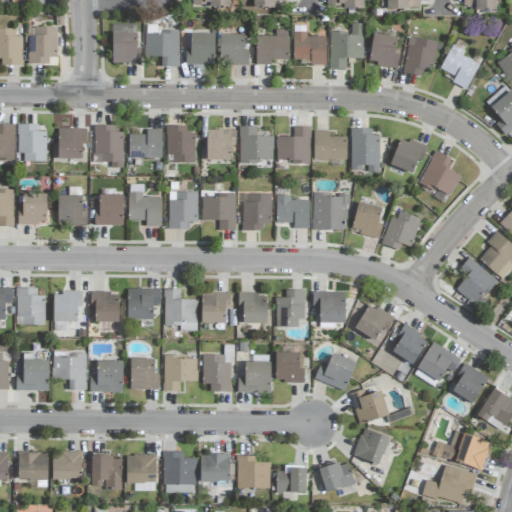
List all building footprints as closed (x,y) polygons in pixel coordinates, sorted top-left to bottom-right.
[(326,0),(326,8),(363,9),(363,0),(326,0)] [(386,0),(386,10),(420,9),(419,0),(386,0)] [(463,0),(463,10),(495,11),(495,0),(463,0)] [(362,59),(363,24),(350,24),(350,33),(329,33),(329,70),(345,70),(345,59),(362,59)] [(27,65),(48,64),(48,58),(57,58),(56,27),(26,28),(27,65)] [(22,38),(15,37),(15,30),(0,29),(0,66),(21,66),(22,38)] [(255,65),(271,65),(271,60),(288,61),(288,30),(275,30),(275,37),(256,37),(255,65)] [(178,31),(154,31),(154,34),(144,34),(144,57),(161,58),(160,68),(177,68),(178,31)] [(292,60),(310,61),(309,66),(325,66),(325,38),(306,37),(306,32),(293,32),(292,60)] [(111,64),(138,64),(138,33),(111,33),(111,64)] [(214,35),(190,34),(190,49),(186,49),(186,63),(214,64),(214,35)] [(394,68),(399,39),(373,34),(368,64),(394,68)] [(244,36),(219,35),(219,65),(248,65),(248,50),(244,50),(244,36)] [(422,77),(423,70),(432,71),(436,42),(415,39),(414,47),(407,46),(403,74),(422,77)] [(455,78),(452,83),(465,90),(479,65),(462,56),(464,52),(452,45),(439,69),(455,78)] [(511,49),(495,62),(509,83),(511,81),(511,49)] [(495,126),(505,136),(511,129),(511,94),(504,86),(485,103),(501,121),(495,126)] [(0,159),(13,160),(14,125),(0,124),(0,159)] [(45,132),(37,132),(37,125),(17,125),(17,154),(23,154),(23,162),(46,162),(45,132)] [(122,133),(114,133),(114,126),(94,126),(94,163),(110,163),(110,168),(122,168),(122,133)] [(187,127),(166,126),(166,156),(172,156),(171,164),(194,164),(195,133),(186,133),(187,127)] [(273,137),(256,137),(256,127),(239,127),(238,164),(257,165),(257,160),(272,161),(273,137)] [(275,137),(276,160),(290,160),(290,165),(310,165),(309,128),(292,128),(292,137),(275,137)] [(86,130),(58,129),(57,159),(81,160),(82,144),(86,144),(86,130)] [(379,136),(371,136),(371,130),(350,129),(349,171),(363,171),(363,172),(378,173),(379,136)] [(161,130),(146,130),(146,135),(128,135),(128,158),(161,159),(161,130)] [(235,130),(206,130),(206,160),(230,161),(230,145),(234,145),(235,130)] [(346,138),(328,137),(328,132),(313,132),(313,160),(346,161),(346,138)] [(425,148),(400,138),(389,165),(414,176),(425,148)] [(450,159),(433,151),(418,185),(434,192),(435,190),(450,197),(460,176),(445,169),(450,159)] [(86,225),(86,209),(81,209),(81,188),(68,188),(68,196),(57,196),(57,226),(86,225)] [(13,190),(1,190),(1,194),(0,193),(0,226),(12,227),(13,190)] [(197,222),(196,192),(168,193),(168,230),(188,229),(188,222),(197,222)] [(161,198),(141,198),(141,193),(127,193),(127,221),(145,221),(145,226),(160,227),(161,198)] [(270,225),(270,195),(245,194),(245,202),(242,202),(242,231),(262,231),(262,225),(270,225)] [(332,194),(312,194),(312,230),(346,231),(347,195),(332,195),(332,194)] [(46,195),(22,195),(22,209),(17,209),(17,225),(46,225),(46,195)] [(123,196),(98,195),(98,210),(94,210),(94,225),(122,225),(123,196)] [(235,196),(201,195),(201,221),(218,221),(218,231),(234,231),(235,196)] [(293,223),(293,229),(309,229),(308,200),(289,200),(289,196),(275,196),(275,224),(293,223)] [(381,209),(358,202),(350,231),(378,239),(382,224),(377,223),(381,209)] [(511,211),(499,224),(511,236),(511,211)] [(420,219),(398,212),(396,219),(389,217),(380,245),(399,251),(401,245),(410,248),(420,219)] [(511,256),(511,245),(495,232),(485,243),(489,246),(478,260),(501,280),(511,266),(511,263),(508,261),(511,256)] [(454,291),(473,307),(495,281),(468,258),(458,270),(466,277),(454,291)] [(12,288),(0,288),(0,320),(5,320),(5,306),(12,306),(12,288)] [(44,296),(37,296),(37,289),(16,288),(16,325),(44,326),(44,296)] [(197,300),(180,300),(180,290),(164,289),(163,326),(180,326),(180,331),(196,332),(197,300)] [(159,290),(126,290),(126,321),(152,321),(152,307),(159,307),(159,290)] [(275,328),(297,328),(297,320),(304,320),(304,291),(284,291),(284,298),(275,298),(275,328)] [(345,293),(312,292),(311,308),(319,308),(318,323),(344,324),(345,293)] [(65,332),(65,322),(76,322),(77,309),(81,309),(81,293),(53,293),(52,331),(65,332)] [(118,323),(118,294),(89,293),(89,307),(94,307),(94,322),(118,323)] [(200,323),(224,324),(225,307),(229,307),(229,293),(201,293),(200,323)] [(238,294),(238,309),(242,310),(242,324),(266,324),(266,295),(238,294)] [(376,343),(391,317),(369,304),(353,330),(376,343)] [(388,358),(401,364),(403,360),(413,365),(427,338),(404,327),(388,358)] [(413,375),(434,388),(445,370),(451,374),(460,360),(432,343),(413,375)] [(0,390),(7,390),(8,361),(1,361),(1,353),(0,353),(0,390)] [(86,353),(53,353),(52,380),(68,380),(68,390),(85,391),(86,353)] [(303,383),(303,367),(299,367),(299,353),(275,353),(275,383),(303,383)] [(196,382),(196,360),(182,360),(182,355),(163,355),(162,392),(179,392),(179,382),(196,382)] [(230,392),(230,355),(201,355),(201,385),(209,385),(209,392),(230,392)] [(355,362),(330,355),(326,368),(319,365),(314,381),(346,391),(355,362)] [(130,390),(158,390),(158,375),(154,375),(154,359),(130,360),(130,390)] [(22,376),(15,376),(15,391),(48,392),(48,361),(22,360),(22,376)] [(122,362),(96,361),(96,377),(89,376),(89,392),(122,393),(122,362)] [(237,393),(269,394),(270,363),(244,362),(244,378),(237,378),(237,393)] [(450,392),(473,404),(487,377),(465,365),(450,392)] [(357,425),(388,417),(381,392),(365,396),(363,390),(349,394),(357,425)] [(511,401),(493,390),(476,416),(501,432),(511,415),(511,401)] [(352,456),(378,466),(389,438),(362,429),(352,456)] [(454,431),(449,446),(436,442),(432,456),(481,471),(490,442),(454,431)] [(17,481),(46,481),(47,453),(18,452),(17,481)] [(51,479),(80,480),(81,453),(52,452),(51,479)] [(195,459),(182,459),(182,453),(162,453),(162,490),(173,490),(173,486),(195,485),(195,459)] [(125,484),(134,484),(133,491),(155,491),(155,455),(126,455),(125,484)] [(199,483),(228,484),(229,455),(200,455),(199,483)] [(269,489),(269,463),(255,463),(255,456),(236,456),(236,489),(269,489)] [(121,458),(91,457),(90,487),(103,487),(103,490),(120,491),(121,458)] [(346,461),(318,470),(325,493),(354,484),(346,461)] [(305,466),(284,466),(284,472),(275,472),(276,493),(305,493),(305,466)] [(460,505),(464,492),(470,493),(475,474),(444,466),(439,484),(425,480),(422,495),(460,505)]
